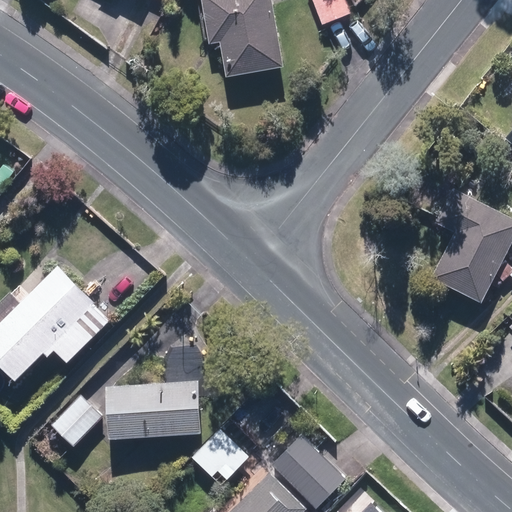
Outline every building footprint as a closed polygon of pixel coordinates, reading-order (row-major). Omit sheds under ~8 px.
[(229,41),(230,67),(292,60),(284,6),(269,5),(268,0),(212,0),(214,42),(229,41)] [(348,0),(317,0),(326,20),(352,9),(348,0)] [(511,232),(511,213),(456,182),(438,215),(460,227),(435,272),(477,296),(511,232)] [(93,296),(56,263),(25,297),(18,290),(0,309),(0,352),(23,373),(54,339),(72,355),(98,327),(80,311),(93,296)] [(198,377),(112,378),(113,430),(199,428),(198,377)] [(111,416),(88,393),(57,423),(79,446),(111,416)] [(254,449),(223,424),(200,453),(231,478),(254,449)] [(341,474),(294,434),(268,464),(270,467),(227,511),(299,511),(311,500),(315,504),(341,474)] [(367,511),(352,497),(337,511),(367,511)]
